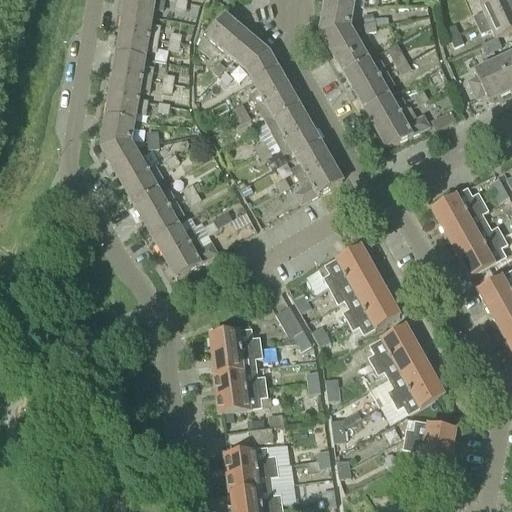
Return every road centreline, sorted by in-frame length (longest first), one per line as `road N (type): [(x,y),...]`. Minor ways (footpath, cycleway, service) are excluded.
road 1 (residential): [(187,511),(166,363),(170,337),(67,163),(94,0)]
road 2 (residential): [(482,511),(505,432),(502,400),(387,193)]
road 3 (residential): [(387,193),(355,174),(298,61),(300,0)]
road 4 (residential): [(258,266),(387,193)]
road 5 (residential): [(387,193),(455,157),(462,139),(488,128),(511,131)]
